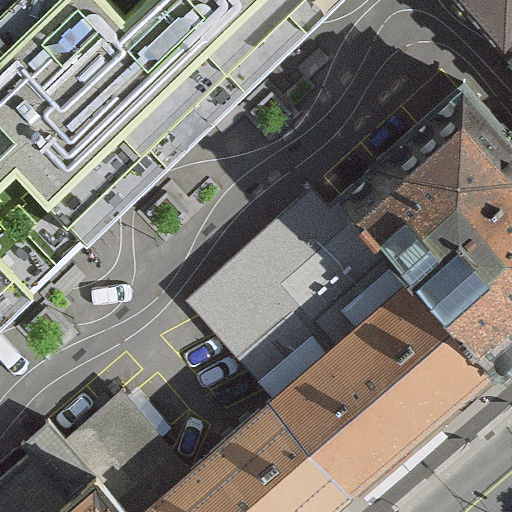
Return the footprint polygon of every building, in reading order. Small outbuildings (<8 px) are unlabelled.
[(0,0),(0,311),(46,268),(328,0),(0,0)] [(511,0),(458,0),(511,60),(511,0)] [(511,144),(453,77),(321,192),(393,275),(477,371),(511,341),(511,144)] [(185,290),(268,384),(393,275),(321,192),(311,181),(185,290)] [(393,275),(268,384),(351,480),(477,371),(393,275)] [(313,511),(351,480),(268,384),(190,452),(242,511),(313,511)] [(242,511),(190,452),(120,511),(242,511)] [(119,511),(82,469),(31,511),(119,511)]
